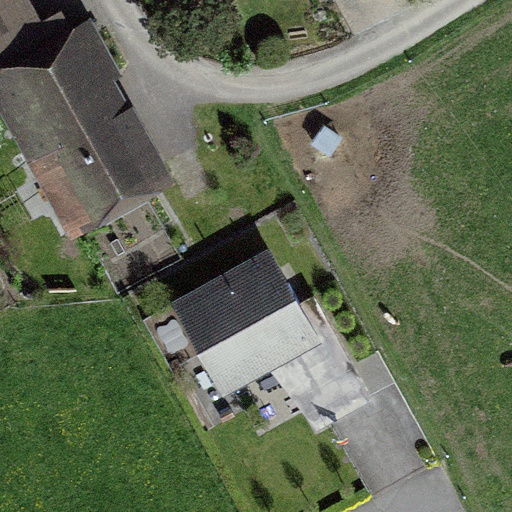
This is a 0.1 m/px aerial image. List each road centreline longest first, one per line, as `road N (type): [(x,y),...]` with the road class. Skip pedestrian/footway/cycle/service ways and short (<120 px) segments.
road 1 (unclassified): [(250,95),(312,82),(451,0)]
road 2 (residential): [(113,0),(154,63),(250,95)]
